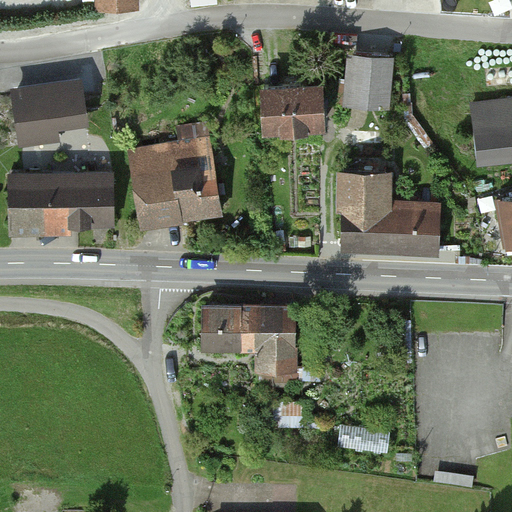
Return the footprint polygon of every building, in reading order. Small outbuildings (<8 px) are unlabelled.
[(392,57),(348,54),(344,103),(389,106),(392,57)] [(81,80),(8,90),(15,139),(88,129),(81,80)] [(258,84),(261,129),(321,126),(318,81),(258,84)] [(511,103),(473,107),(478,163),(511,160),(511,103)] [(131,153),(140,225),(217,215),(208,143),(131,153)] [(114,174),(7,174),(7,224),(114,223),(114,174)] [(344,174),(340,248),(438,252),(439,206),(385,203),(386,176),(344,174)] [(511,196),(498,198),(505,246),(511,244),(511,196)] [(293,302),(201,303),(201,350),(255,349),(255,373),(294,373),(293,302)] [(391,430),(341,423),(338,445),(388,452),(391,430)] [(474,468),(435,464),(433,480),(473,484),(474,468)]
